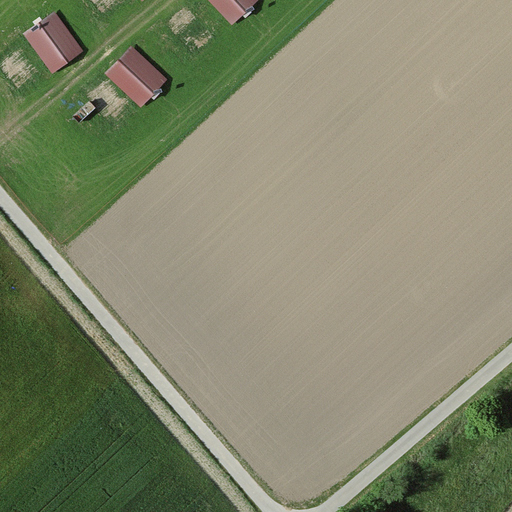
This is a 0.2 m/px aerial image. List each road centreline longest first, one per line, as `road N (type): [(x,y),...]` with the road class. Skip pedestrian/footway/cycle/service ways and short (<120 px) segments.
road 1 (track): [(269,511),(0,197)]
road 2 (track): [(318,511),(511,353)]
